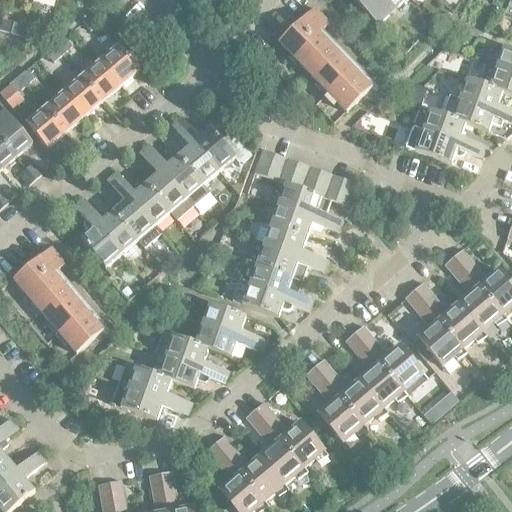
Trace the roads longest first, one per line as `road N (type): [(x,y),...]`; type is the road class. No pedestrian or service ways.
road 1 (residential): [(73,459),(177,442),(406,252),(426,193)]
road 2 (residential): [(0,245),(211,68)]
road 3 (residential): [(211,68),(268,128),(362,160),(426,193)]
